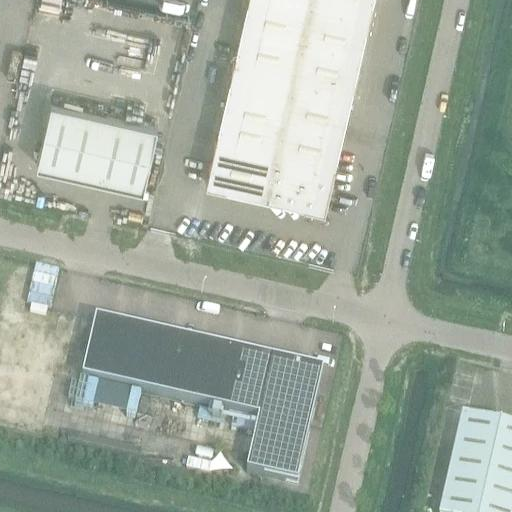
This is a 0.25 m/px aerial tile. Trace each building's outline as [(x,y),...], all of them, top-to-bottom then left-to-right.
[(300,39),(309,0),(307,0),(246,0),(241,26),(300,39)] [(360,53),(371,0),(309,0),(300,39),(360,53)] [(291,78),(300,39),(241,26),(232,65),(291,78)] [(351,92),(360,53),(300,39),(291,78),(351,92)] [(283,117),(291,78),(232,65),(223,104),(283,117)] [(342,131),(351,92),(291,78),(283,117),(342,131)] [(144,191),(159,127),(53,103),(38,167),(144,191)] [(274,157),(283,117),(223,104),(214,143),(274,157)] [(333,170),(342,131),(283,117),(274,157),(333,170)] [(264,196),(274,157),(214,143),(205,183),(264,196)] [(324,210),(333,170),(274,157),(264,196),(324,210)] [(112,387),(125,327),(96,320),(82,380),(112,387)] [(141,393),(155,334),(125,327),(112,387),(141,393)] [(170,400),(184,340),(155,334),(141,393),(170,400)] [(199,407),(213,347),(184,340),(170,400),(199,407)] [(229,414),(242,354),(213,347),(199,407),(229,414)] [(242,354),(229,414),(258,420),(272,360),(242,354)] [(272,360),(258,420),(246,474),(297,486),(323,372),(272,360)] [(511,511),(511,428),(462,417),(440,511),(511,511)] [(194,462),(234,465),(234,454),(195,452),(194,462)]
